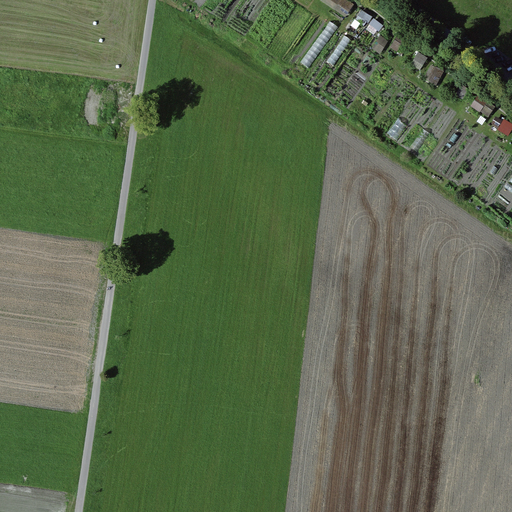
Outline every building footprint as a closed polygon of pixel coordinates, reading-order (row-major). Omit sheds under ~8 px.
[(347,0),(319,0),(346,18),(354,5),(347,0)] [(362,11),(358,17),(368,24),(372,18),(362,11)] [(375,21),(370,28),(378,33),(382,27),(375,21)] [(373,43),(381,47),(388,35),(380,30),(373,43)] [(397,38),(391,48),(398,52),(404,43),(397,38)] [(419,53),(413,62),(421,67),(427,59),(419,53)] [(436,69),(430,80),(438,84),(444,73),(436,69)] [(465,87),(459,96),(465,100),(471,91),(465,87)] [(479,96),(472,107),(480,112),(487,102),(479,96)] [(511,124),(506,120),(500,130),(509,135),(511,129),(511,124)]
